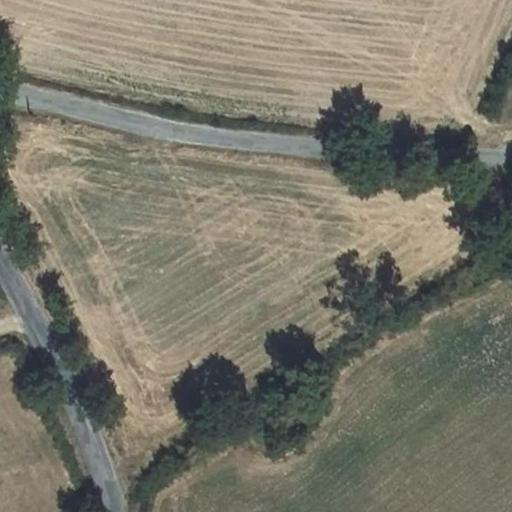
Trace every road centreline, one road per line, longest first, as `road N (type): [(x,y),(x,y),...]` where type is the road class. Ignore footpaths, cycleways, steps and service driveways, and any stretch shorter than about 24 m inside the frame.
road 1 (unclassified): [(511,160),(417,163),(170,129),(0,93)]
road 2 (unclassified): [(111,511),(73,399),(0,262)]
